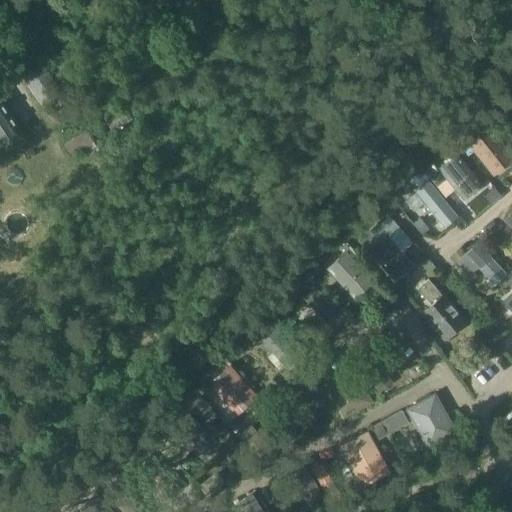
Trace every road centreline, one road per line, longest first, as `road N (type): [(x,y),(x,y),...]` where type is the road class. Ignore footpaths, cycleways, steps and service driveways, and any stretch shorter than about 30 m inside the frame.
road 1 (track): [(406,0),(511,108)]
road 2 (track): [(493,476),(435,477),(357,511)]
